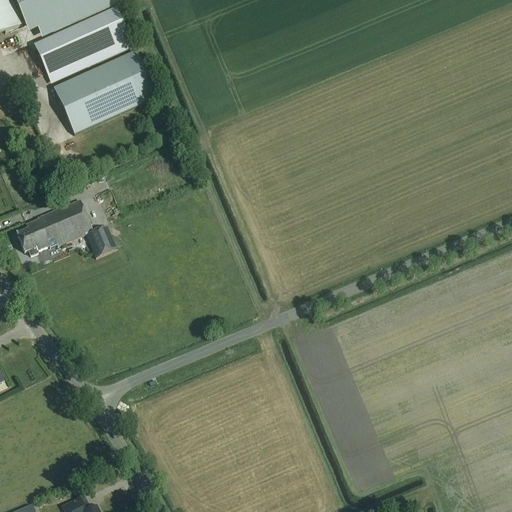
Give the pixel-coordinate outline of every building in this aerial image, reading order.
[(0,0),(0,37),(23,27),(10,0),(0,0)] [(112,0),(12,0),(24,27),(37,32),(112,0)] [(33,48),(46,76),(51,87),(134,50),(116,11),(33,48)] [(74,138),(156,101),(135,54),(53,92),(74,138)] [(93,234),(80,202),(37,220),(38,222),(26,227),(28,231),(16,236),(24,255),(25,255),(28,254),(30,259),(38,256),(37,254),(49,249),(50,251),(57,248),(57,249),(86,237),(96,260),(116,252),(107,228),(93,234)] [(90,511),(84,499),(63,510),(64,511),(98,511),(97,508),(90,511)]
